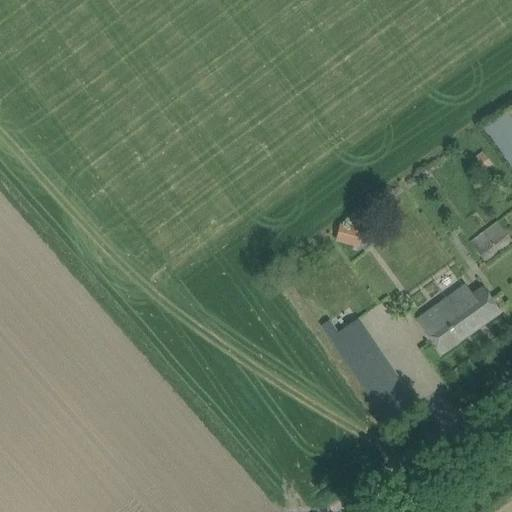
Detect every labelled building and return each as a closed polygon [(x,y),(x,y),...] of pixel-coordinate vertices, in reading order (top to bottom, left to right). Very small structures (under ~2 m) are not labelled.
[(485,127),(503,152),(511,146),(511,124),(504,113),(485,127)] [(493,165),(486,155),(477,162),(485,172),(493,165)] [(511,243),(511,236),(500,220),(471,241),(487,262),(511,243)] [(340,224),(340,225),(335,242),(353,246),(357,228),(341,224),(340,224)] [(418,320),(430,337),(442,353),(499,312),(483,289),(473,296),(466,286),(418,320)] [(420,410),(356,320),(341,331),(328,339),(388,423),(389,422),(393,429),(420,410)]
